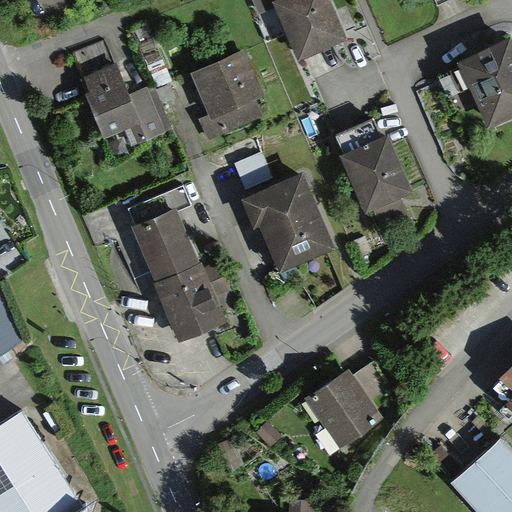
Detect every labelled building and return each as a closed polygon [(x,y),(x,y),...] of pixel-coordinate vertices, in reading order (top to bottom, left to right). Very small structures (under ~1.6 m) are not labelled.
[(252,0),(257,11),(275,3),(296,51),(335,34),(320,0),(252,0)] [(511,113),(511,50),(505,36),(457,57),(487,125),(511,113)] [(237,51),(193,71),(213,113),(200,119),(208,137),(257,115),(248,96),(256,92),(237,51)] [(109,65),(83,76),(105,132),(128,123),(135,140),(167,128),(150,86),(122,97),(109,65)] [(372,120),(334,137),(365,208),(371,206),(383,232),(406,223),(394,195),(403,192),(372,120)] [(257,153),(232,164),(237,176),(262,165),(257,153)] [(328,245),(297,176),(248,197),(279,266),(328,245)] [(175,214),(136,229),(178,337),(217,322),(175,214)] [(0,354),(27,343),(1,282),(0,282),(0,354)] [(511,367),(493,386),(511,404),(511,367)] [(309,397),(340,441),(377,415),(347,371),(309,397)] [(80,511),(15,411),(0,420),(0,511),(80,511)] [(269,443),(277,433),(265,423),(257,434),(269,443)] [(511,511),(511,446),(501,434),(449,480),(477,511),(511,511)] [(309,511),(310,501),(289,501),(288,511),(309,511)]
